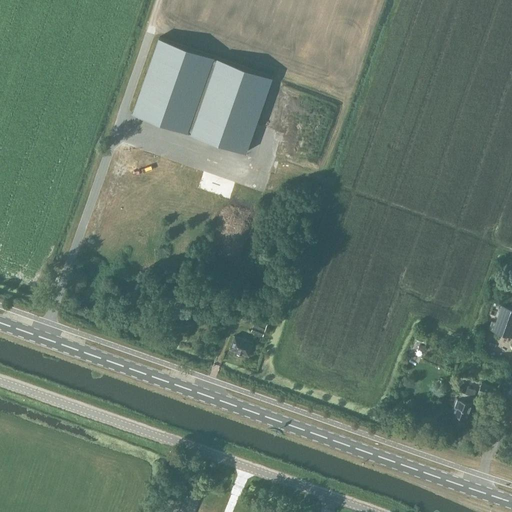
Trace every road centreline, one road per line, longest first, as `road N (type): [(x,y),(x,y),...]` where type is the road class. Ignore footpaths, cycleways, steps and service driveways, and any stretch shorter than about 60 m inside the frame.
road 1 (primary): [(511,503),(0,320)]
road 2 (unclassified): [(373,511),(0,380)]
